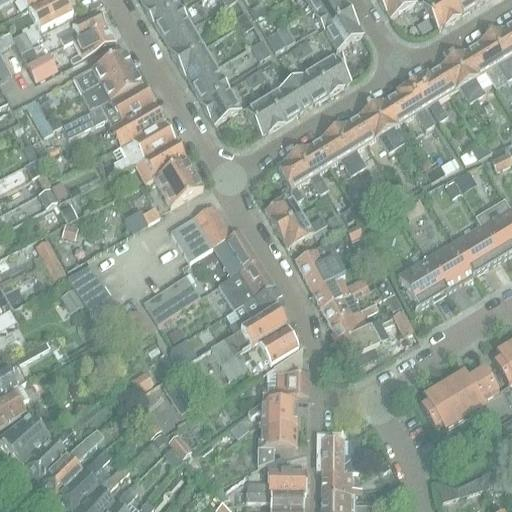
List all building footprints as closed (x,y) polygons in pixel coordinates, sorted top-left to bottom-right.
[(13,0),(0,0),(0,8),(14,1),(13,0)] [(19,0),(27,12),(50,0),(19,0)] [(62,0),(50,0),(27,12),(40,33),(73,17),(62,0)] [(144,12),(152,25),(179,10),(173,0),(146,0),(140,4),(145,11),(144,12)] [(226,10),(237,3),(234,0),(225,0),(222,2),(226,10)] [(304,0),(312,12),(331,0),(304,0)] [(338,0),(331,0),(312,12),(324,32),(349,17),(342,4),(341,4),(338,0)] [(411,0),(377,0),(385,15),(386,14),(390,21),(415,6),(419,7),(420,0),(414,0),(412,1),(411,0)] [(423,0),(420,0),(419,7),(422,7),(437,32),(444,28),(445,28),(459,20),(446,0),(433,0),(426,5),(423,0)] [(446,0),(459,20),(459,19),(479,7),(483,7),(485,3),(482,0),(446,0)] [(249,13),(254,20),(264,13),(260,6),(249,13)] [(179,10),(152,25),(152,26),(153,25),(165,45),(191,30),(179,10)] [(264,13),(254,20),(258,27),(268,21),(264,13)] [(72,44),(74,48),(106,30),(98,15),(71,29),(73,33),(58,41),(62,49),(72,44)] [(234,22),(238,29),(248,23),(244,16),(234,22)] [(349,17),(324,32),(335,50),(325,56),(335,60),(337,53),(362,38),(357,30),(349,17)] [(248,23),(238,29),(242,36),(252,30),(248,23)] [(501,31),(488,39),(511,77),(511,62),(510,59),(511,58),(511,35),(508,29),(502,33),(501,31)] [(106,30),(74,48),(79,57),(70,62),(72,68),(114,46),(106,30)] [(191,30),(165,45),(169,53),(176,66),(203,50),(191,30)] [(8,50),(14,47),(32,37),(29,31),(13,39),(14,41),(5,45),(8,50)] [(32,37),(14,47),(20,58),(45,44),(39,33),(32,37)] [(270,48),(281,42),(277,35),(266,41),(270,48)] [(478,47),(471,52),(485,74),(496,67),(507,84),(511,80),(511,77),(488,39),(477,46),(478,47)] [(285,49),(281,42),(270,48),(274,55),(285,49)] [(45,44),(20,58),(25,67),(27,66),(28,67),(48,57),(47,56),(50,54),(45,44)] [(265,51),(261,44),(251,50),(255,57),(265,51)] [(306,45),(298,49),(305,60),(312,55),(306,45)] [(305,60),(298,49),(291,53),(298,64),(305,60)] [(203,50),(176,66),(185,80),(189,86),(215,70),(203,50)] [(259,65),(269,58),(265,51),(255,57),(259,65)] [(463,55),(451,62),(476,103),(483,99),(472,82),(485,74),(471,52),(464,56),(463,55)] [(72,82),(80,99),(132,72),(123,55),(72,82)] [(329,63),(313,73),(329,99),(343,90),(350,86),(334,61),(335,60),(325,56),(329,63)] [(48,57),(28,67),(36,84),(56,74),(48,57)] [(440,71),(434,74),(447,97),(459,90),(470,107),(476,103),(451,62),(439,69),(440,71)] [(215,70),(189,86),(201,106),(227,91),(215,70)] [(141,89),(132,72),(80,99),(89,116),(141,89)] [(260,72),(253,77),(259,88),(266,83),(260,72)] [(290,87),(287,89),(295,102),(301,99),(308,111),(329,99),(313,73),(290,87)] [(447,97),(434,74),(426,79),(426,78),(414,84),(413,85),(428,110),(438,126),(445,122),(435,105),(447,97)] [(259,88),(253,77),(245,81),(252,92),(259,88)] [(396,97),(389,102),(403,124),(416,117),(426,134),(433,129),(407,88),(407,89),(395,96),(396,97)] [(62,130),(66,139),(68,143),(107,122),(112,130),(120,126),(152,107),(141,89),(89,116),(62,130)] [(287,89),(266,101),(282,127),(283,127),(283,126),(303,114),(306,112),(308,111),(301,99),(295,102),(287,89)] [(227,91),(201,106),(202,107),(201,108),(210,122),(214,129),(240,114),(244,114),(245,104),(237,109),(227,91)] [(245,104),(244,114),(246,114),(261,139),(268,135),(269,135),(282,127),(266,101),(249,111),(245,104)] [(382,104),(369,112),(395,152),(401,149),(391,132),(403,124),(389,102),(383,105),(382,104)] [(112,130),(107,133),(118,152),(131,145),(163,126),(152,107),(120,126),(112,130)] [(359,120),(352,124),(366,147),(377,140),(387,157),(395,152),(369,112),(358,119),(359,120)] [(61,131),(55,120),(46,125),(52,136),(61,131)] [(344,127),(332,134),(357,174),(363,171),(353,154),(366,147),(352,124),(345,128),(344,127)] [(143,163),(174,144),(163,126),(131,145),(118,152),(125,163),(113,168),(117,176),(143,163)] [(321,143),(314,147),(329,170),(340,163),(349,179),(357,174),(332,134),(320,141),(321,143)] [(143,163),(117,176),(117,177),(134,169),(144,186),(164,175),(185,163),(174,144),(143,163)] [(485,145),(478,149),(484,159),(491,155),(485,145)] [(307,150),(295,157),(310,181),(309,182),(319,199),(328,193),(317,177),(329,170),(314,147),(307,151),(307,150)] [(59,155),(56,149),(45,154),(48,160),(59,155)] [(484,159),(478,149),(471,153),(477,164),(484,159)] [(511,166),(507,156),(490,164),(496,176),(511,168),(511,166)] [(289,193),(289,196),(302,203),(295,190),(303,185),(309,182),(310,181),(295,157),(283,164),(283,166),(276,171),(289,193)] [(164,175),(144,186),(145,188),(165,176),(172,189),(161,195),(170,211),(188,201),(190,204),(204,196),(185,163),(164,175)] [(443,179),(438,168),(425,175),(430,186),(443,179)] [(399,187),(392,191),(398,202),(405,198),(399,187)] [(398,202),(392,191),(385,195),(391,206),(398,202)] [(265,214),(276,234),(301,219),(294,207),(302,203),(289,196),(289,200),(265,214)] [(361,204),(354,208),(361,219),(368,214),(361,204)] [(475,221),(480,230),(480,229),(501,264),(511,257),(511,220),(508,213),(509,213),(503,204),(475,221)] [(361,219),(354,208),(348,212),(354,223),(361,219)] [(212,209),(192,222),(198,232),(219,220),(212,209)] [(155,211),(120,230),(125,239),(160,220),(155,211)] [(354,223),(348,212),(340,217),(347,227),(354,223)] [(334,234),(341,229),(335,218),(327,223),(334,234)] [(301,219),(276,234),(288,253),(326,231),(321,222),(308,230),(301,219)] [(219,220),(198,232),(204,242),(225,230),(219,220)] [(192,222),(169,236),(176,246),(198,232),(192,222)] [(351,245),(362,239),(357,228),(345,234),(351,245)] [(480,230),(453,246),(474,280),(501,264),(480,229),(480,230)] [(225,230),(204,242),(211,252),(216,249),(231,240),(225,230)] [(198,232),(176,246),(182,256),(204,242),(198,232)] [(231,240),(216,249),(234,279),(257,264),(238,235),(231,240)] [(204,242),(182,256),(188,266),(211,252),(204,242)] [(46,244),(34,251),(42,266),(54,260),(46,244)] [(453,246),(426,262),(446,297),(474,280),(453,246)] [(295,265),(311,295),(341,280),(344,278),(334,261),(322,267),(315,254),(295,265)] [(54,260),(42,266),(55,290),(67,284),(54,260)] [(446,297),(426,262),(398,279),(406,294),(403,296),(414,314),(413,315),(414,316),(446,297)] [(232,282),(220,289),(222,292),(233,284),(246,305),(272,290),(257,264),(234,279),(232,281),(232,282)] [(74,294),(96,279),(89,269),(88,269),(67,283),(74,294)] [(217,284),(220,289),(232,282),(232,281),(231,281),(229,277),(217,284)] [(81,304),(103,289),(96,279),(74,294),(81,304)] [(199,301),(185,280),(174,287),(188,308),(199,301)] [(341,280),(311,295),(321,313),(350,297),(366,289),(363,282),(346,290),(341,280)] [(380,305),(383,303),(392,299),(383,282),(371,288),(380,305)] [(188,308),(174,287),(164,294),(178,315),(188,308)] [(88,314),(109,300),(103,289),(81,304),(88,314)] [(350,297),(321,313),(330,329),(359,315),(353,304),(369,295),(366,289),(350,297)] [(284,307),(272,290),(246,305),(247,307),(242,310),(250,323),(232,334),(234,338),(274,313),(276,312),(276,313),(279,311),(278,311),(284,307)] [(178,315),(164,294),(153,301),(167,322),(178,315)] [(73,315),(83,309),(76,298),(66,305),(73,315)] [(392,299),(383,303),(390,316),(398,311),(392,299)] [(95,324),(116,310),(109,300),(88,314),(95,324)] [(167,322),(153,301),(142,308),(156,329),(167,322)] [(359,315),(330,329),(339,346),(368,331),(363,320),(377,313),(374,308),(359,315)] [(123,321),(116,310),(95,324),(102,335),(123,321)] [(154,335),(138,313),(121,324),(137,347),(154,335)] [(284,330),(274,313),(234,338),(210,353),(229,383),(247,372),(244,365),(246,364),(241,356),(284,330)] [(14,331),(14,328),(16,326),(10,314),(0,319),(0,369),(1,368),(0,365),(0,336),(6,336),(5,332),(7,332),(14,331)] [(402,341),(413,335),(402,315),(391,320),(402,341)] [(368,331),(339,346),(348,364),(390,344),(386,337),(380,325),(368,331)] [(241,356),(246,364),(257,358),(255,355),(260,352),(270,368),(297,352),(284,330),(241,356)] [(511,344),(495,355),(499,361),(493,365),(507,390),(511,386),(511,344)] [(19,368),(39,358),(35,350),(15,360),(19,368)] [(262,405),(267,405),(277,405),(277,401),(296,401),(307,401),(307,378),(300,378),(301,353),(273,371),(276,377),(276,393),(262,394),(262,405)] [(123,386),(130,382),(117,361),(110,366),(123,386)] [(0,373),(0,400),(21,389),(26,386),(15,365),(0,373)] [(441,430),(444,436),(485,412),(481,405),(497,396),(483,371),(466,381),(463,375),(422,399),(426,405),(419,409),(434,434),(441,430)] [(21,389),(0,400),(0,432),(26,417),(20,407),(29,403),(21,389)] [(261,415),(261,429),(295,429),(296,401),(277,401),(277,405),(267,405),(247,418),(250,422),(261,415)] [(0,441),(0,447),(22,470),(49,441),(28,420),(0,441)] [(511,421),(495,432),(502,442),(511,436),(511,421)] [(241,423),(229,432),(237,441),(249,432),(241,423)] [(49,441),(22,470),(37,487),(66,458),(57,449),(72,434),(66,428),(50,442),(49,441)] [(295,429),(261,429),(261,444),(257,444),(256,471),(265,468),(273,465),(273,453),(295,453),(295,429)] [(66,458),(37,487),(53,503),(83,474),(75,466),(104,440),(96,432),(66,458)] [(168,445),(173,451),(183,462),(191,455),(177,438),(168,445)] [(322,444),(321,476),(351,476),(359,476),(359,445),(322,444)] [(183,462),(173,451),(167,457),(177,469),(183,464),(182,463),(183,462)] [(83,474),(53,503),(62,511),(76,511),(99,490),(90,482),(111,461),(104,454),(83,474)] [(306,497),(306,475),(292,474),(292,470),(283,470),(283,461),(273,465),(265,468),(268,474),(268,487),(247,487),(247,496),(245,496),(245,505),(251,503),(251,496),(306,497)] [(99,490),(76,511),(110,511),(114,507),(106,497),(129,475),(122,468),(99,490)] [(321,498),(354,498),(371,498),(371,491),(351,491),(351,476),(321,476),(321,498)] [(454,496),(433,488),(439,510),(456,504),(454,496)] [(114,507),(110,511),(134,511),(129,507),(134,501),(137,497),(129,491),(125,494),(114,507)] [(251,503),(245,505),(269,505),(269,511),(303,511),(303,497),(306,497),(251,496),(251,503)] [(321,498),(320,511),(374,511),(375,510),(354,510),(354,498),(321,498)] [(377,511),(388,511),(396,508),(391,499),(375,508),(377,511)]
